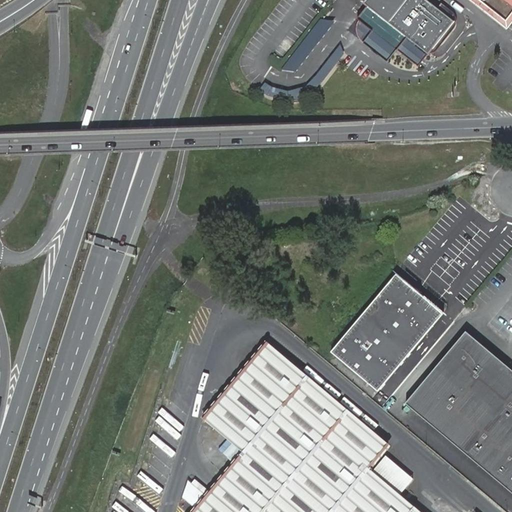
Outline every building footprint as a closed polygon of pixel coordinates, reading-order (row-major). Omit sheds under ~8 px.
[(365,0),(364,3),(368,6),(369,5),(417,43),(428,53),(429,54),(431,51),(454,22),(425,0),(365,0)] [(511,0),(470,0),(505,27),(511,18),(511,0)] [(369,5),(368,6),(363,13),(358,19),(361,21),(359,24),(358,29),(358,32),(359,36),(361,39),(363,42),(390,61),(398,50),(404,42),(412,49),(417,43),(369,5)] [(297,52),(307,60),(335,25),(324,17),(297,52)] [(428,53),(417,43),(412,49),(404,42),(398,50),(418,66),(421,62),(428,53)] [(330,350),(377,389),(442,311),(395,272),(330,350)] [(511,369),(466,331),(407,403),(511,491),(511,369)] [(417,511),(368,470),(388,446),(267,345),(207,417),(247,451),(195,511),(417,511)]
